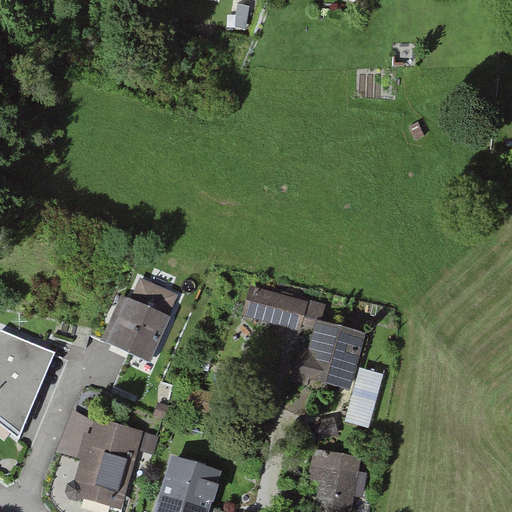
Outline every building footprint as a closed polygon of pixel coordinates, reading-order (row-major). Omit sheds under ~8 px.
[(272,311),(300,319),(304,304),(253,290),(246,315),(269,321),(272,311)] [(180,313),(140,296),(117,349),(157,366),(180,313)] [(362,336),(323,324),(307,375),(347,387),(362,336)] [(55,354),(2,333),(0,334),(0,418),(20,434),(55,354)] [(384,376),(360,369),(346,422),(370,428),(384,376)] [(137,435),(90,423),(75,484),(70,487),(68,494),(71,499),(78,501),(84,498),(85,493),(120,502),(137,435)] [(360,511),(370,465),(328,456),(316,511),(360,511)] [(223,511),(234,478),(176,460),(163,504),(188,511),(223,511)]
